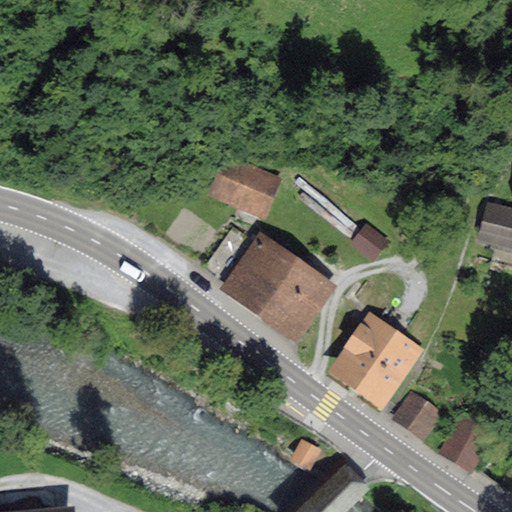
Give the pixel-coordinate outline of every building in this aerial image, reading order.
[(260,213),(275,179),(231,160),(216,194),(260,213)] [(511,211),(489,206),(480,239),(511,247),(511,211)] [(355,245),(373,259),(386,242),(368,228),(355,245)] [(231,247),(213,273),(295,332),(325,289),(264,246),(252,262),(231,247)] [(396,378),(416,351),(386,330),(390,324),(377,315),(339,368),(384,400),(398,379),(396,378)] [(425,436),(439,415),(411,395),(396,416),(425,436)] [(443,449),(474,468),(496,432),(465,413),(443,449)] [(312,470),(324,450),(303,437),(291,458),(312,470)]
